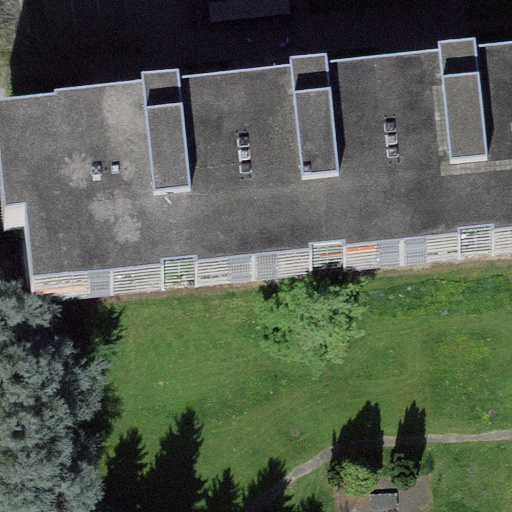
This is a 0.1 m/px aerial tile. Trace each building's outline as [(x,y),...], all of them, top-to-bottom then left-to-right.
[(470,48),(438,52),(441,92),(457,90),(473,89),(470,48)] [(321,63),(289,67),(293,107),(309,105),(325,104),(321,63)] [(173,79),(141,82),(145,122),(161,121),(177,119),(173,79)] [(441,92),(383,98),(400,260),(511,248),(511,84),(473,89),(457,90),(441,92)] [(400,260),(383,98),(325,104),(309,105),(293,107),(235,113),(251,276),(400,260)] [(251,276),(235,113),(177,119),(161,121),(145,122),(12,136),(30,298),(251,276)]
